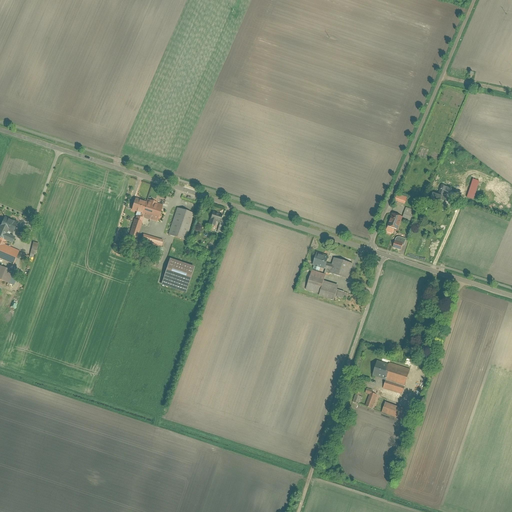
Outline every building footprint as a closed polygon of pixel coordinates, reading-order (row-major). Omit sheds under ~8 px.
[(501,189),(473,179),(467,197),(473,199),(477,186),(499,194),(501,189)] [(452,187),(442,184),(440,191),(450,194),(452,187)] [(452,199),(433,193),(429,206),(448,212),(452,199)] [(408,198),(399,194),(396,201),(406,204),(408,198)] [(149,203),(136,199),(132,210),(142,214),(141,216),(158,222),(164,205),(150,200),(149,203)] [(418,219),(420,212),(407,207),(404,217),(403,219),(411,221),(413,217),(418,219)] [(195,214),(178,209),(169,235),(186,240),(195,214)] [(223,216),(213,212),(211,219),(217,221),(221,222),(223,216)] [(404,217),(393,213),(388,227),(399,230),(403,219),(404,217)] [(137,216),(130,236),(138,239),(144,218),(137,216)] [(14,244),(17,238),(7,234),(8,232),(13,234),(18,223),(6,217),(0,230),(0,238),(2,239),(7,241),(14,244)] [(164,241),(146,235),(143,242),(161,249),(164,241)] [(397,238),(395,241),(393,248),(401,251),(405,239),(400,237),(397,238)] [(2,239),(0,242),(0,258),(15,265),(21,251),(5,245),(7,241),(2,239)] [(330,257),(317,253),(314,265),(316,266),(322,267),(326,269),(328,263),(330,257)] [(355,264),(335,258),(333,265),(332,270),(331,274),(350,280),(355,264)] [(196,268),(171,259),(163,285),(187,293),(196,268)] [(15,272),(0,265),(0,279),(10,284),(15,272)] [(306,291),(320,295),(324,282),(326,274),(320,273),(314,271),(312,270),(306,291)] [(338,290),(340,286),(324,282),(320,295),(336,299),(336,297),(338,290)] [(344,296),(346,292),(338,290),(336,297),(344,299),(344,296)] [(373,376),(385,380),(390,366),(378,362),(373,376)] [(411,370),(390,363),(390,366),(385,380),(387,380),(406,386),(411,370)] [(406,386),(387,380),(385,389),(403,394),(406,386)] [(372,395),(371,394),(366,406),(375,409),(379,397),(372,395)] [(362,397),(356,395),(354,402),(360,404),(362,397)] [(405,409),(387,403),(383,413),(401,420),(405,409)]
